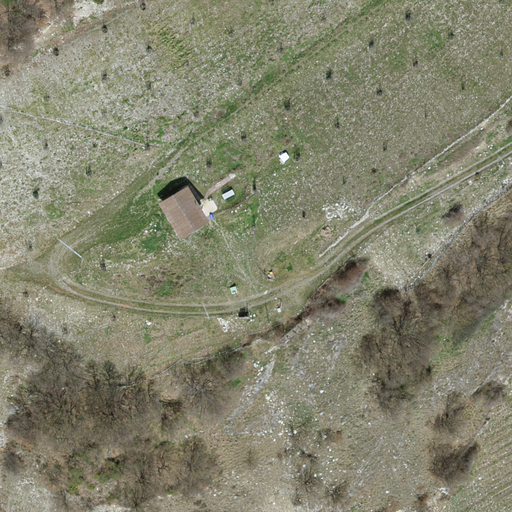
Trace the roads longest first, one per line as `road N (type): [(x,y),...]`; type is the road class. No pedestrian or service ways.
road 1 (track): [(511,145),(353,238),(287,291),(216,308),(122,301),(60,280),(58,248),(110,208)]
road 2 (track): [(361,233),(377,205),(511,101)]
